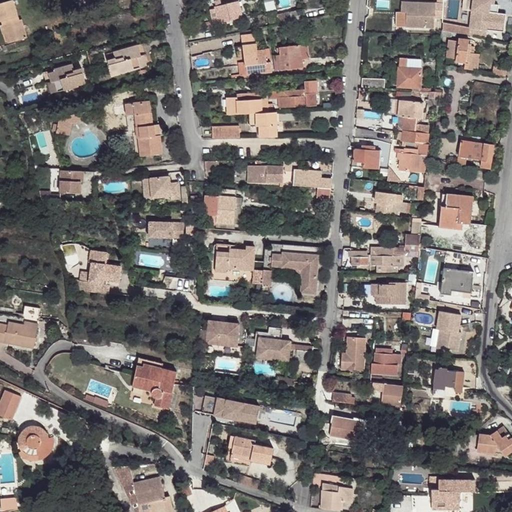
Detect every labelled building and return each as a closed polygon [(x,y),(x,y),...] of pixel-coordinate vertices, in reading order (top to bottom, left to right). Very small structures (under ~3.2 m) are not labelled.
[(18,17),(13,0),(12,0),(0,3),(0,21),(1,21),(5,20),(6,24),(2,25),(5,34),(8,33),(11,42),(27,38),(22,19),(19,20),(17,21),(16,17),(18,17)] [(80,8),(81,8),(91,6),(92,5),(90,0),(77,0),(78,0),(80,8)] [(264,0),(270,25),(278,24),(277,14),(274,0),(264,0)] [(504,32),(506,14),(498,13),(489,12),(490,4),(494,4),(494,0),(473,0),(470,28),(460,26),(459,33),(486,37),(487,30),(504,32)] [(219,22),(219,23),(241,18),(240,11),(242,10),(242,8),(239,8),(238,2),(221,6),(220,4),(216,5),(216,7),(215,7),(216,8),(210,9),(214,23),(219,22)] [(434,28),(435,14),(435,4),(401,3),(401,12),(406,12),(406,27),(434,28)] [(498,13),(499,5),(494,4),(490,4),(489,12),(498,13)] [(277,14),(278,24),(305,19),(303,9),(277,14)] [(406,27),(406,12),(401,12),(396,12),(396,27),(406,27)] [(459,33),(460,26),(443,22),(442,30),(459,33)] [(246,65),(247,74),(258,73),(272,71),(269,49),(257,50),(255,33),(241,35),(245,62),(245,65),(246,65)] [(448,40),(446,57),(456,59),(455,62),(465,63),(464,69),(474,70),(475,61),(466,60),(468,46),(469,39),(458,38),(458,41),(448,40)] [(306,59),(304,44),(279,47),(279,48),(276,48),(277,55),(273,56),(275,71),(303,68),(302,59),(306,59)] [(118,70),(119,74),(140,68),(137,58),(141,57),(138,45),(113,52),(115,58),(108,60),(111,72),(118,70)] [(475,47),(468,46),(466,60),(475,61),(474,70),(477,70),(479,54),(474,54),(475,47)] [(137,58),(140,68),(147,66),(144,56),(141,57),(137,58)] [(399,59),(397,87),(412,87),(412,91),(419,91),(421,60),(399,59)] [(238,63),(240,78),(259,76),(258,73),(247,74),(246,65),(245,65),(245,62),(238,63)] [(55,85),(57,92),(78,86),(77,82),(85,80),(82,68),(74,70),(73,64),(54,69),(55,72),(48,73),(52,86),(55,85)] [(506,76),(507,69),(493,66),(492,73),(506,76)] [(342,75),(342,68),(326,69),(327,77),(342,75)] [(48,82),(51,93),(57,92),(55,85),(52,86),(48,73),(43,75),(46,83),(48,82)] [(362,78),(361,87),(384,88),(385,79),(362,78)] [(305,90),(305,94),(315,94),(318,94),(317,80),(304,81),(305,90)] [(278,98),(278,108),(316,106),(315,94),(305,94),(305,90),(270,91),(271,98),(278,98)] [(261,99),(261,93),(237,94),(237,97),(227,98),(228,114),(249,113),(273,112),(272,104),(268,104),(268,99),(261,99)] [(392,99),(390,114),(400,115),(419,118),(425,119),(426,113),(423,113),(424,102),(392,99)] [(162,154),(159,124),(152,125),(150,101),(126,104),(128,128),(136,127),(137,138),(139,138),(141,157),(162,154)] [(259,126),(259,137),(277,136),(277,112),(273,112),(249,113),(249,126),(259,126)] [(56,132),(56,133),(69,136),(71,123),(80,121),(80,119),(79,114),(59,118),(58,125),(54,124),(52,131),(56,132)] [(419,118),(400,115),(399,128),(405,129),(402,145),(406,146),(407,142),(416,143),(415,147),(419,148),(428,149),(429,143),(431,126),(418,124),(419,118)] [(212,127),(212,138),(240,138),(239,126),(212,127)] [(461,140),(457,164),(465,165),(466,158),(481,160),(480,167),(490,168),(493,145),(461,140)] [(438,144),(429,143),(428,149),(428,154),(436,155),(438,144)] [(354,149),(353,162),(362,163),(362,168),(378,169),(380,151),(375,150),(375,147),(362,146),(362,149),(354,149)] [(400,160),(399,170),(407,171),(408,168),(417,169),(418,159),(427,160),(427,155),(419,154),(420,150),(404,149),(404,153),(398,152),(398,159),(400,160)] [(218,161),(205,161),(206,170),(218,170),(218,161)] [(257,180),(257,183),(280,184),(280,187),(282,187),(283,162),(259,161),(259,166),(255,166),(248,166),(248,180),(257,180)] [(61,170),(59,193),(80,194),(80,182),(80,179),(83,179),(83,171),(61,170)] [(294,176),(293,185),(318,188),(330,189),(331,179),(294,176)] [(169,177),(150,179),(152,197),(154,197),(170,196),(171,199),(179,198),(178,183),(170,183),(169,177)] [(144,179),(146,202),(154,201),(154,197),(152,197),(150,179),(144,179)] [(418,190),(417,200),(423,200),(424,187),(413,186),(413,190),(418,190)] [(234,224),(236,190),(218,188),(218,196),(206,195),(204,215),(212,215),(211,225),(217,225),(217,223),(234,224)] [(318,188),(316,206),(329,207),(330,189),(318,188)] [(40,191),(42,199),(59,200),(60,195),(51,195),(51,191),(40,191)] [(377,202),(375,212),(399,216),(400,209),(401,209),(402,202),(395,201),(396,194),(376,191),(374,202),(377,202)] [(442,194),(439,226),(457,228),(458,223),(470,224),(473,197),(442,194)] [(412,211),(412,218),(420,219),(420,212),(412,211)] [(149,222),(149,237),(183,238),(183,223),(149,222)] [(413,222),(412,233),(420,234),(421,223),(413,222)] [(376,265),(376,271),(386,271),(386,272),(398,272),(398,267),(404,267),(404,256),(409,251),(419,251),(420,235),(406,233),(404,247),(371,247),(370,256),(371,256),(371,265),(376,265)] [(283,253),(318,255),(319,252),(320,250),(322,249),(324,248),(283,245),(283,253)] [(216,251),(215,271),(228,272),(228,269),(253,271),(252,284),(262,284),(263,271),(253,270),(254,261),(255,247),(246,246),(246,250),(229,249),(229,253),(216,251)] [(80,281),(79,291),(108,294),(109,286),(106,285),(107,281),(119,282),(121,267),(105,264),(107,253),(91,250),(89,262),(91,263),(90,273),(89,282),(80,281)] [(351,256),(351,266),(358,266),(358,268),(367,268),(368,257),(366,257),(367,252),(350,251),(350,256),(351,256)] [(302,276),(301,293),(315,294),(318,255),(283,253),(283,255),(272,254),(272,266),(282,267),(282,268),(295,269),(299,269),(302,273),(302,276)] [(253,270),(263,271),(263,270),(264,262),(254,261),(253,270)] [(444,268),(441,294),(462,297),(462,292),(471,293),(473,272),(444,268)] [(262,284),(262,285),(271,286),(272,271),(263,270),(263,271),(262,284)] [(81,272),(80,281),(89,282),(90,273),(81,272)] [(371,284),(371,295),(375,295),(375,304),(406,304),(406,282),(389,282),(389,284),(371,284)] [(25,306),(24,314),(39,316),(40,308),(25,306)] [(440,328),(436,348),(458,351),(460,336),(457,335),(458,332),(461,315),(439,311),(436,328),(440,328)] [(206,344),(237,347),(239,324),(208,321),(206,344)] [(8,326),(0,324),(0,341),(33,349),(38,328),(24,325),(9,322),(8,326)] [(341,359),(340,370),(363,372),(365,338),(347,337),(346,354),(345,359),(341,359)] [(259,338),(257,358),(289,362),(290,350),(290,344),(291,341),(259,338)] [(297,350),(296,363),(312,365),(314,347),(297,345),(297,350)] [(371,364),(371,374),(397,376),(398,367),(400,367),(401,356),(392,355),(392,356),(376,354),(375,354),(374,364),(371,364)] [(139,357),(138,362),(162,367),(163,363),(139,357)] [(138,362),(132,387),(152,392),(152,394),(153,397),(154,398),(156,399),(155,406),(168,410),(177,371),(138,362)] [(435,369),(434,385),(445,386),(455,387),(455,391),(462,393),(464,372),(447,370),(447,368),(439,368),(439,370),(435,369)] [(278,377),(277,384),(293,386),(294,379),(278,377)] [(395,411),(399,412),(403,386),(383,384),(381,404),(396,405),(395,411)] [(22,396),(5,389),(0,401),(0,414),(12,419),(22,396)] [(332,402),(354,405),(355,397),(351,396),(351,395),(333,392),(332,402)] [(86,395),(85,399),(107,408),(109,402),(95,397),(95,398),(86,395)] [(218,398),(214,415),(256,424),(259,406),(218,398)] [(333,417),(329,435),(361,441),(364,422),(333,417)] [(19,447),(22,450),(29,445),(33,447),(35,446),(37,446),(40,443),(40,439),(49,441),(49,438),(48,434),(45,430),(44,428),(39,426),(34,425),(28,426),(25,428),(23,430),(20,434),(18,438),(18,444),(19,447)] [(479,434),(477,452),(495,454),(496,452),(503,454),(504,456),(511,450),(511,438),(503,426),(489,435),(479,434)] [(231,435),(229,447),(232,448),(231,453),(250,457),(249,460),(270,464),(273,448),(254,444),(255,440),(231,435)] [(40,443),(37,446),(38,460),(41,459),(47,456),(48,454),(52,450),(53,447),(54,442),(53,436),(49,438),(49,441),(40,439),(40,443)] [(22,450),(18,452),(21,455),(23,457),(28,459),(34,460),(38,460),(37,446),(35,446),(33,447),(29,445),(22,450)] [(214,456),(207,454),(205,465),(212,466),(214,456)] [(129,465),(112,466),(135,511),(139,511),(150,510),(150,511),(157,511),(173,508),(170,495),(165,497),(160,478),(134,484),(129,465)] [(259,481),(240,475),(237,483),(257,489),(259,481)] [(432,489),(432,509),(456,509),(456,501),(460,501),(459,491),(475,491),(475,479),(438,479),(439,489),(432,489)] [(179,484),(184,496),(191,493),(185,481),(179,484)] [(322,509),(322,508),(341,510),(342,502),(352,503),(353,488),(323,483),(322,506),(319,506),(319,508),(322,509)]
